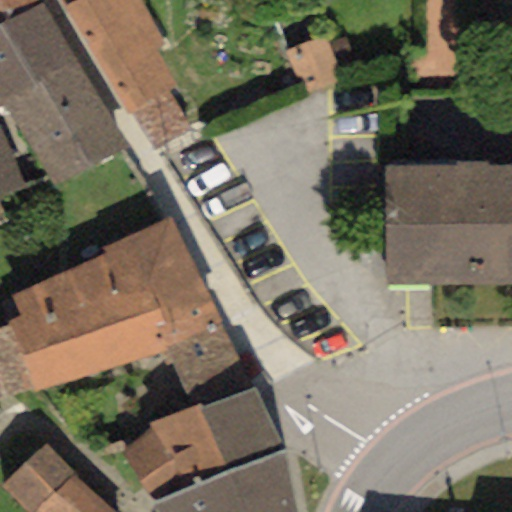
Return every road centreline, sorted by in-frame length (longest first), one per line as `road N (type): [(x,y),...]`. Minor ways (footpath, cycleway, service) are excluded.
road 1 (residential): [(52,0),(287,392),(396,471)]
road 2 (tertiary): [(511,409),(443,437),(396,471)]
